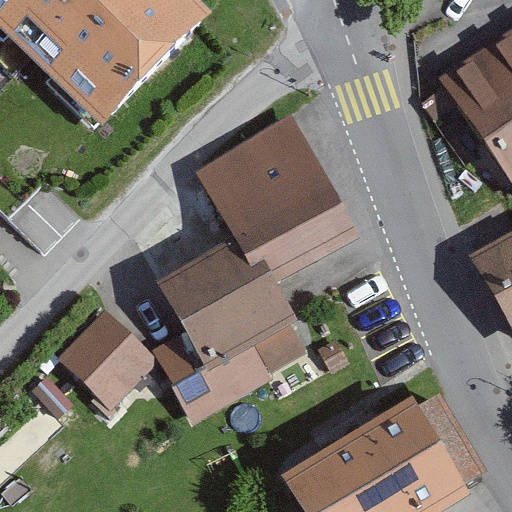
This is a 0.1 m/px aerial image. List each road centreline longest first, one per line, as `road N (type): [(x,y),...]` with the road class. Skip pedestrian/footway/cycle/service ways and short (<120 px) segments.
road 1 (tertiary): [(511,470),(441,321),(340,0)]
road 2 (residential): [(340,0),(0,355)]
